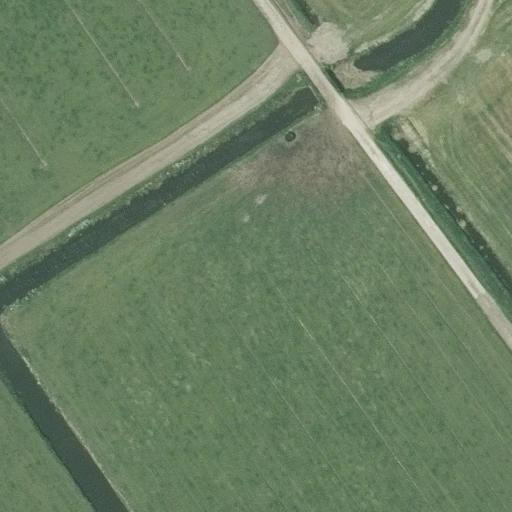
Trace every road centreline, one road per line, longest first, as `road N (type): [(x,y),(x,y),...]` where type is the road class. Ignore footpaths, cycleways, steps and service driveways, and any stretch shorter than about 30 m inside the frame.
road 1 (track): [(258,0),(511,343)]
road 2 (track): [(292,46),(262,79),(0,252)]
road 3 (track): [(354,127),(459,48),(484,0)]
